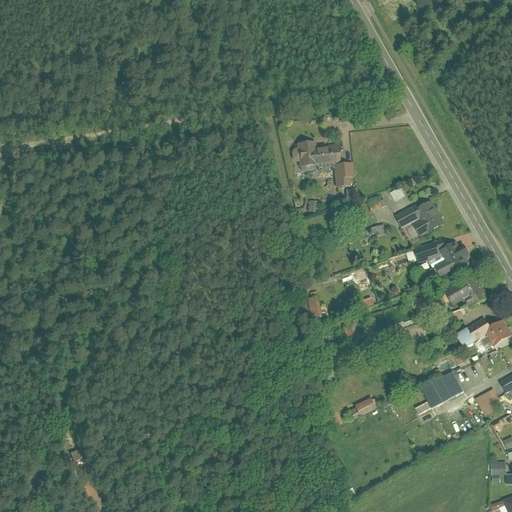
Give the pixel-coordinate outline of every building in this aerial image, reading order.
[(316,143),(297,145),(298,150),(294,150),(292,153),(293,160),(296,163),(299,163),(300,169),(303,173),(313,172),(316,169),(316,166),(334,165),(336,190),(352,188),(351,180),(354,179),(353,164),(340,165),(339,146),(327,147),(328,150),(317,151),(316,143)] [(401,188),(391,194),(396,202),(406,196),(401,188)] [(381,198),(367,203),(370,212),(384,207),(381,198)] [(432,199),(397,217),(404,228),(421,219),(423,222),(414,227),(421,239),(446,225),(432,199)] [(320,204),(310,202),(308,212),(318,214),(320,204)] [(386,224),(366,228),(369,244),(379,242),(378,237),(388,235),(386,224)] [(455,239),(415,251),(421,265),(431,261),(438,280),(459,272),(456,266),(467,262),(455,239)] [(477,278),(447,293),(454,307),(466,300),(470,307),(487,299),(477,278)] [(319,297),(309,298),(310,317),(320,317),(319,297)] [(355,304),(358,311),(373,305),(370,298),(355,304)] [(453,319),(464,315),(462,309),(451,314),(453,319)] [(486,320),(468,330),(475,342),(487,335),(494,346),(511,336),(511,334),(505,321),(491,329),(486,320)] [(356,325),(344,328),(349,342),(360,339),(356,325)] [(475,342),(468,330),(457,337),(464,350),(476,344),(475,342)] [(487,335),(475,342),(476,344),(482,355),(494,346),(487,335)] [(511,336),(494,346),(497,351),(511,344),(511,336)] [(511,377),(499,384),(504,393),(511,390),(511,392),(511,377)] [(453,378),(420,395),(426,407),(415,413),(418,419),(462,397),(453,378)] [(492,391),(476,399),(488,422),(510,411),(506,403),(500,406),(492,391)] [(370,402),(353,410),(354,412),(348,415),(350,419),(373,410),(370,402)] [(511,446),(510,442),(502,446),(506,454),(511,451),(511,446)] [(505,467),(493,467),(493,480),(505,481),(505,467)] [(511,511),(511,501),(497,508),(499,511),(511,511)]
